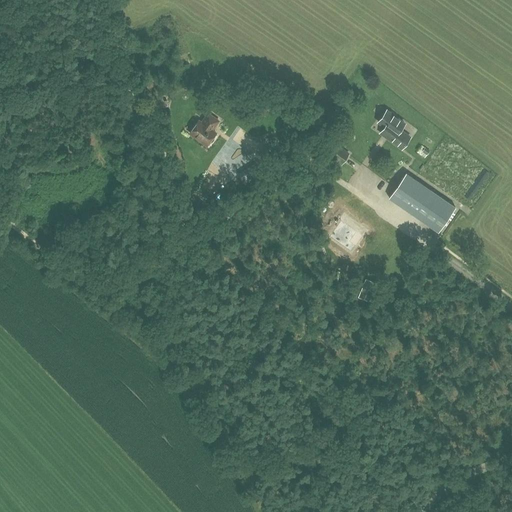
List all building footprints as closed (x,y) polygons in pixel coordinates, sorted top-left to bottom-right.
[(378,122),(385,126),(380,132),(402,148),(410,137),(400,129),(404,123),(387,110),(378,122)] [(300,112),(293,113),(294,129),(301,128),(300,112)] [(199,121),(189,133),(207,146),(209,143),(211,143),(213,141),(215,139),(215,137),(215,135),(216,133),(212,130),(214,127),(219,121),(208,114),(201,123),(199,121)] [(329,154),(342,164),(349,154),(336,145),(329,154)] [(265,170),(271,167),(264,157),(259,160),(265,170)] [(456,207),(407,173),(390,198),(439,232),(456,207)] [(351,252),(355,246),(350,243),(357,232),(341,220),(330,236),(351,252)] [(393,248),(397,242),(388,234),(383,240),(393,248)] [(369,300),(373,289),(376,282),(365,278),(361,290),(358,296),(369,300)]
